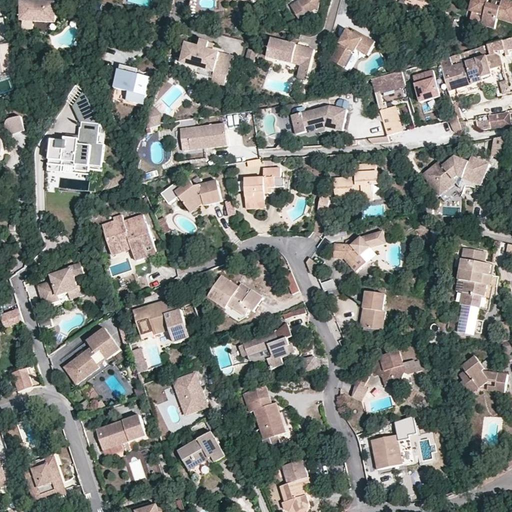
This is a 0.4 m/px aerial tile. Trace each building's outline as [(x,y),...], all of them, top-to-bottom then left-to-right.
[(306,0),(300,4),(294,8),(296,12),(302,20),(316,12),(320,0),(306,0)] [(511,22),(511,3),(505,1),(503,8),(491,5),(492,0),(474,0),(472,11),(487,16),(484,25),(499,29),(501,20),(511,22)] [(56,22),(57,3),(22,2),(22,22),(56,22)] [(360,49),(365,52),(371,55),(378,43),(356,32),(355,35),(350,33),(335,63),(347,68),(356,52),(358,53),(360,49)] [(303,67),(303,71),(312,73),(317,53),(274,42),(270,59),(303,67)] [(9,43),(0,43),(0,69),(11,69),(9,43)] [(220,54),(216,53),(218,46),(205,43),(203,50),(192,47),(190,48),(185,66),(217,74),(230,77),(231,78),(236,58),(220,54)] [(443,63),(446,72),(452,94),(489,84),(496,82),(497,86),(502,84),(507,99),(511,97),(511,72),(509,60),(504,57),(456,71),(455,66),(464,64),(464,65),(500,55),(497,44),(481,50),(443,63)] [(256,49),(248,47),(244,59),(253,61),(256,49)] [(354,72),(365,52),(360,49),(358,53),(356,52),(347,68),(354,72)] [(151,80),(120,71),(115,89),(128,92),(126,100),(144,105),(151,80)] [(312,73),(303,71),(300,80),(309,83),(312,73)] [(373,87),(381,112),(386,111),(380,92),(403,85),(399,72),(376,79),(378,85),(373,87)] [(433,72),(422,75),(425,84),(435,80),(433,72)] [(230,77),(217,74),(214,84),(228,87),(230,77)] [(102,127),(88,94),(76,109),(82,124),(84,125),(83,131),(82,130),(81,138),(80,142),(67,140),(66,143),(53,141),(50,161),(77,165),(76,173),(90,175),(91,169),(102,170),(106,147),(99,147),(102,127)] [(325,124),(326,130),(342,133),(347,112),(330,107),(292,116),(296,134),(307,133),(306,128),(316,126),(325,124)] [(166,116),(155,108),(149,132),(169,126),(166,116)] [(388,137),(403,132),(395,108),(386,111),(381,112),(388,137)] [(483,130),(511,127),(509,114),(488,117),(489,121),(476,123),(477,127),(480,129),(483,130)] [(26,133),(22,120),(11,122),(7,125),(6,129),(12,137),(26,133)] [(228,146),(225,124),(180,130),(182,141),(190,140),(191,151),(228,146)] [(425,124),(424,137),(448,138),(448,125),(425,124)] [(190,140),(182,141),(183,152),(191,151),(190,140)] [(493,159),(503,161),(505,140),(494,141),(493,159)] [(459,179),(463,182),(483,190),(491,167),(473,160),(471,165),(456,159),(444,168),(441,164),(425,177),(438,194),(459,179)] [(364,198),(377,197),(376,188),(382,188),(381,174),(374,175),(373,167),(352,169),(353,176),(358,175),(358,179),(337,180),(339,202),(355,201),(355,205),(365,204),(364,198)] [(265,179),(247,179),(247,205),(265,205),(264,189),(275,189),(275,181),(281,181),(281,171),(265,171),(265,179)] [(179,173),(165,177),(167,183),(181,178),(179,173)] [(461,190),(463,182),(459,179),(438,194),(441,198),(458,187),(461,190)] [(203,204),(204,207),(206,210),(223,205),(217,183),(195,190),(194,184),(178,196),(191,211),(199,205),(203,204)] [(332,193),(323,192),(319,212),(329,213),(332,193)] [(377,206),(377,197),(364,198),(365,204),(365,207),(377,206)] [(194,215),(204,207),(203,204),(199,205),(191,211),(194,215)] [(113,220),(114,224),(117,232),(107,235),(112,253),(130,248),(132,254),(135,264),(159,257),(151,227),(149,228),(145,216),(125,222),(124,217),(113,220)] [(165,218),(159,221),(164,233),(171,230),(165,218)] [(117,232),(114,224),(105,227),(107,235),(117,232)] [(362,238),(353,245),(362,255),(387,246),(383,232),(369,236),(371,244),(368,245),(362,238)] [(353,245),(338,245),(338,259),(347,259),(359,273),(369,265),(362,255),(353,245)] [(115,259),(132,254),(130,248),(112,253),(115,259)] [(487,252),(466,248),(460,279),(467,281),(465,292),(463,304),(464,305),(480,308),(481,308),(484,296),(486,296),(489,284),(484,283),(486,274),(491,275),(493,264),(485,263),(487,252)] [(307,265),(311,273),(317,270),(324,267),(315,251),(307,265)] [(484,296),(481,308),(490,310),(495,285),(493,285),(497,265),(493,264),(491,275),(486,274),(484,283),(489,284),(486,296),(484,296)] [(82,290),(82,289),(78,279),(86,276),(82,266),(64,272),(65,274),(59,276),(54,278),(55,282),(41,287),(46,300),(53,297),(55,304),(63,301),(62,297),(73,294),(82,290)] [(294,295),(301,292),(293,273),(286,277),(294,295)] [(128,283),(126,274),(117,277),(120,285),(128,283)] [(467,281),(460,279),(458,291),(465,292),(467,281)] [(322,283),(324,291),(336,287),(335,280),(322,283)] [(244,298),(230,290),(215,282),(203,306),(220,314),(222,311),(241,320),(246,311),(251,313),(258,299),(249,294),(244,298)] [(233,285),(230,290),(244,298),(249,294),(233,285)] [(86,287),(82,289),(82,290),(73,294),(75,300),(89,296),(86,287)] [(369,294),(366,311),(371,311),(368,330),(385,333),(387,318),(384,317),(387,297),(369,294)] [(53,297),(46,300),(48,306),(55,304),(53,297)] [(182,309),(179,310),(174,297),(133,312),(143,340),(172,329),(174,337),(190,331),(182,309)] [(128,308),(126,302),(117,306),(123,323),(127,321),(124,311),(128,308)] [(291,310),(283,313),(277,315),(282,326),(286,322),(285,318),(293,315),(305,310),(303,305),(291,310)] [(474,337),(480,308),(464,305),(459,334),(474,337)] [(17,306),(2,312),(7,323),(22,317),(17,306)] [(244,358),(248,356),(274,346),(279,358),(272,360),(274,369),(286,364),(284,357),(298,351),(294,342),(291,343),(289,336),(291,336),(286,322),(282,326),(276,332),(245,344),(239,345),(244,358)] [(114,356),(122,351),(107,329),(62,361),(79,385),(84,392),(92,386),(89,382),(87,379),(102,368),(100,366),(114,356)] [(190,331),(174,337),(176,342),(194,336),(192,330),(190,331)] [(274,346),(248,356),(250,363),(260,365),(272,360),(279,358),(274,346)] [(142,349),(133,353),(140,374),(149,371),(142,349)] [(380,359),(378,364),(385,369),(386,373),(381,375),(384,380),(385,385),(389,386),(390,384),(398,388),(408,372),(402,352),(380,359)] [(320,364),(315,353),(303,359),(308,369),(320,364)] [(118,361),(114,356),(100,366),(102,368),(87,379),(89,382),(118,361)] [(479,365),(482,363),(478,356),(464,364),(467,370),(460,374),(464,381),(461,383),(467,394),(478,388),(485,383),(489,384),(496,385),(495,394),(506,396),(510,378),(483,372),(479,365)] [(385,369),(378,364),(371,374),(384,380),(381,375),(386,373),(385,369)] [(26,370),(8,375),(14,394),(31,389),(26,370)] [(197,374),(174,382),(186,416),(209,408),(197,374)] [(361,374),(356,384),(363,388),(369,378),(361,374)] [(363,388),(356,384),(356,399),(361,402),(368,391),(363,388)] [(395,393),(398,388),(390,384),(389,386),(388,389),(395,393)] [(486,393),(495,394),(496,385),(489,384),(489,387),(486,393)] [(270,396),(266,385),(245,392),(249,403),(270,396)] [(92,386),(84,392),(92,404),(101,398),(92,386)] [(147,394),(144,387),(137,389),(140,397),(147,394)] [(478,388),(467,394),(469,396),(479,391),(478,388)] [(270,396),(249,403),(253,414),(259,413),(264,427),(267,438),(264,439),(268,449),(282,444),(279,434),(288,432),(280,409),(277,401),(272,403),(270,396)] [(141,414),(113,424),(115,428),(100,433),(105,448),(124,442),(126,449),(131,447),(128,440),(148,433),(141,414)] [(220,426),(214,416),(210,418),(216,428),(220,426)] [(397,422),(399,436),(400,441),(410,439),(410,435),(417,434),(415,417),(397,422)] [(210,418),(206,421),(211,431),(216,428),(210,418)] [(115,428),(113,424),(98,428),(100,433),(115,428)] [(264,427),(257,429),(261,440),(264,439),(267,438),(264,427)] [(217,463),(227,457),(214,432),(180,451),(191,470),(209,460),(214,457),(217,463)] [(371,441),(372,447),(377,446),(379,458),(375,459),(377,472),(405,466),(400,441),(399,436),(371,441)] [(14,442),(19,457),(29,453),(24,439),(14,442)] [(46,464),(56,461),(54,456),(44,460),(46,464)] [(212,466),(217,463),(214,457),(209,460),(212,466)] [(64,489),(56,461),(46,464),(47,468),(38,471),(37,467),(28,470),(30,475),(26,477),(31,492),(35,491),(37,498),(46,496),(44,492),(54,489),(55,493),(64,489)] [(302,498),(298,490),(302,489),(312,486),(310,478),(309,478),(303,461),(283,467),(288,485),(279,488),(284,503),(281,504),(283,510),(287,511),(300,511),(304,505),(308,508),(310,505),(307,496),(305,497),(302,498)] [(171,511),(167,499),(157,502),(158,505),(139,511),(135,511),(171,511)]
